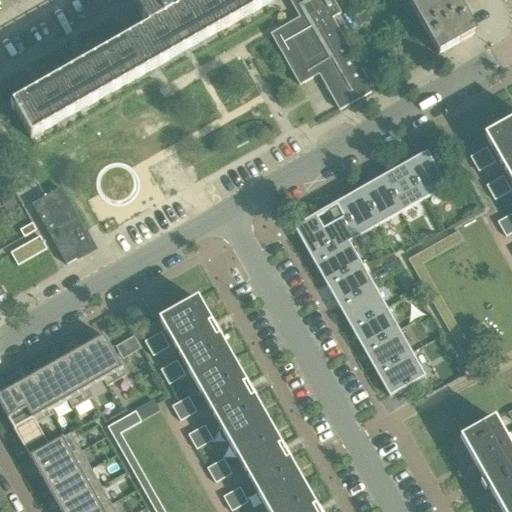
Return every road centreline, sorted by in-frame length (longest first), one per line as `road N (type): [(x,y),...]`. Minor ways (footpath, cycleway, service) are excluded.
road 1 (residential): [(395,511),(227,210)]
road 2 (residential): [(227,210),(511,51)]
road 3 (residential): [(0,340),(227,210)]
